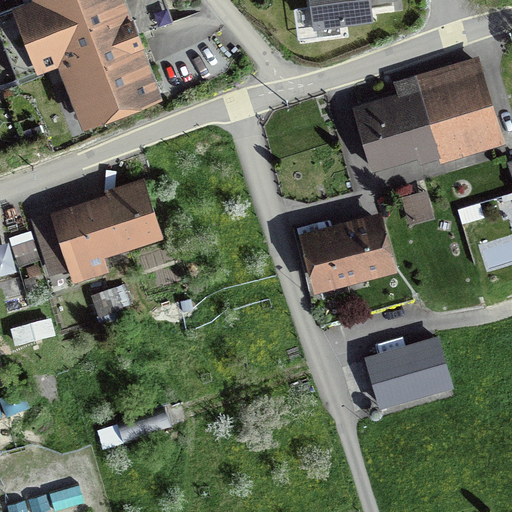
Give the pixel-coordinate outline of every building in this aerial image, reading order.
[(17,0),(12,2),(13,5),(0,10),(0,36),(15,76),(58,60),(82,123),(163,92),(127,0),(17,0)] [(309,0),(313,26),(374,18),(372,2),(388,0),(309,0)] [(397,89),(417,154),(419,162),(438,156),(440,162),(506,142),(479,52),(393,78),(397,89)] [(372,168),(417,154),(397,89),(352,103),(372,168)] [(106,190),(30,216),(48,269),(45,270),(50,286),(68,280),(65,269),(69,267),(74,281),(110,269),(105,254),(164,234),(144,173),(105,187),(106,190)] [(427,187),(401,194),(409,223),(435,216),(427,187)] [(382,208),(298,229),(313,290),(321,288),(323,297),(349,290),(346,280),(397,268),(382,208)] [(40,257),(31,230),(10,237),(19,264),(40,257)] [(42,272),(39,263),(27,266),(30,275),(42,272)] [(19,291),(22,280),(13,278),(10,288),(19,291)] [(138,314),(126,280),(91,293),(103,327),(138,314)] [(192,306),(189,296),(178,299),(182,309),(192,306)] [(439,332),(364,354),(379,406),(454,384),(439,332)] [(0,418),(29,406),(21,386),(0,394),(0,418)] [(172,426),(166,407),(106,427),(113,447),(172,426)]
